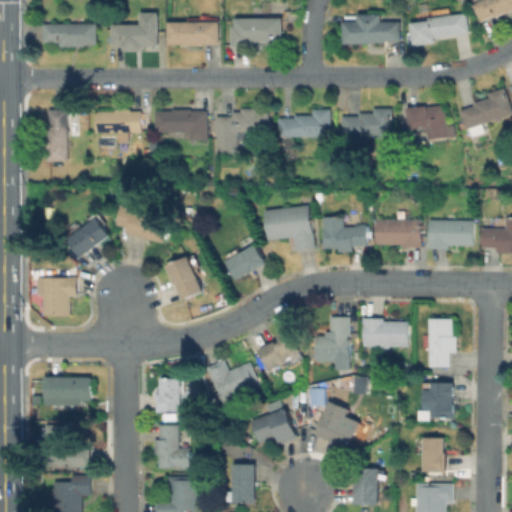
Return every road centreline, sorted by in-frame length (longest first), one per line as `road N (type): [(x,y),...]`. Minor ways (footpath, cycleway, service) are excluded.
road 1 (residential): [(511,283),(322,284),(184,339),(0,343)]
road 2 (residential): [(0,75),(393,76),(455,71),(511,48)]
road 3 (residential): [(485,511),(491,283)]
road 4 (residential): [(123,511),(122,288)]
